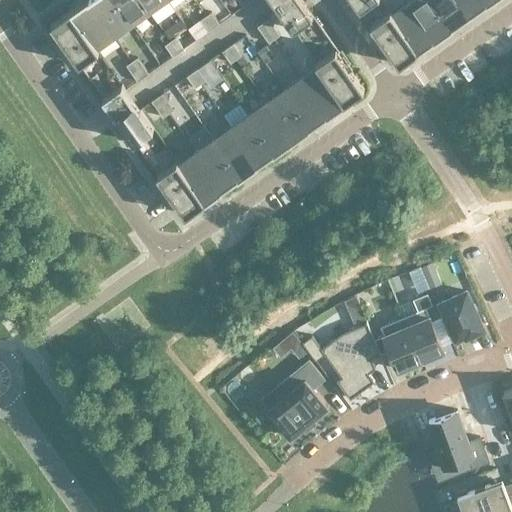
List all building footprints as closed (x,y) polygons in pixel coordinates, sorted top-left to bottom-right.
[(115,35),(89,0),(82,5),(81,3),(70,10),(97,48),(98,47),(115,35)] [(132,23),(116,0),(89,0),(115,35),(132,23)] [(150,10),(142,0),(116,0),(132,23),(150,10)] [(164,0),(142,0),(150,10),(164,0)] [(302,0),(273,0),(275,1),(294,29),(314,16),(302,0)] [(354,0),(361,9),(374,0),(354,0)] [(454,26),(435,0),(410,0),(409,1),(434,36),(442,31),(443,33),(454,26)] [(470,11),(461,0),(435,0),(454,26),(464,19),(463,16),(470,11)] [(489,1),(488,0),(461,0),(470,11),(477,6),(478,9),(489,1)] [(409,1),(392,13),(418,51),(429,43),(427,41),(434,36),(409,1)] [(97,48),(70,10),(52,23),(80,63),(99,50),(98,47),(97,48)] [(400,64),(418,51),(392,13),(391,10),(371,24),(400,64)] [(212,11),(206,15),(214,27),(220,23),(212,11)] [(214,27),(206,15),(201,19),(209,31),(214,27)] [(269,18),(264,22),(269,30),(275,26),(269,18)] [(269,30),(264,22),(258,26),(264,34),(269,30)] [(281,34),(275,26),(269,30),(275,38),(281,34)] [(275,38),(269,30),(264,34),(270,42),(275,38)] [(176,36),(171,40),(179,52),(185,48),(176,36)] [(179,52),(171,40),(165,44),(174,56),(179,52)] [(234,43),(228,47),(237,58),(242,54),(234,43)] [(267,46),(258,52),(266,63),(275,57),(267,46)] [(237,58),(228,47),(223,51),(231,62),(237,58)] [(317,62),(319,64),(320,64),(346,102),(365,88),(337,48),(317,62)] [(138,56),(132,60),(138,68),(143,64),(138,56)] [(138,68),(132,60),(126,64),(132,72),(138,68)] [(149,73),(143,64),(138,68),(144,77),(149,73)] [(320,64),(319,64),(302,76),(327,112),(334,107),(336,109),(346,102),(320,64)] [(144,77),(138,68),(132,72),(138,81),(144,77)] [(198,68),(193,71),(201,83),(207,79),(198,68)] [(201,83),(193,71),(187,75),(196,87),(201,83)] [(327,112),(302,76),(284,89),(311,126),(322,119),(320,117),(327,112)] [(92,81),(98,89),(104,85),(98,77),(92,81)] [(135,101),(123,83),(103,97),(116,114),(135,141),(154,128),(135,101)] [(311,126),(284,89),(267,101),(292,137),(299,132),(300,134),(311,126)] [(163,92),(158,96),(163,105),(169,101),(163,92)] [(163,105),(158,96),(152,100),(158,109),(163,105)] [(175,109),(169,101),(163,105),(169,113),(175,109)] [(292,137),(267,101),(249,114),(276,151),(286,144),(285,142),(292,137)] [(169,113),(163,105),(158,109),(164,117),(169,113)] [(276,151),(249,114),(231,126),(256,162),(263,157),(265,159),(276,151)] [(256,162),(231,126),(214,138),(240,176),(251,169),(249,167),(256,162)] [(240,176),(214,138),(196,151),(221,186),(228,181),(230,184),(240,176)] [(196,151),(179,163),(178,163),(205,201),(216,194),(214,191),(221,186),(196,151)] [(186,214),(205,201),(178,163),(179,163),(177,160),(158,174),(186,214)] [(433,261),(421,266),(426,276),(437,272),(433,261)] [(421,265),(410,270),(415,281),(426,276),(421,266),(421,265)] [(457,336),(467,331),(468,334),(483,327),(467,290),(442,301),(443,305),(439,307),(446,321),(450,319),(457,336)] [(418,309),(404,315),(422,359),(445,350),(427,306),(433,304),(428,292),(414,298),(418,309)] [(357,298),(346,302),(350,312),(361,308),(357,298)] [(404,315),(381,325),(384,334),(375,338),(381,353),(390,349),(399,369),(422,359),(404,315)] [(322,348),(342,376),(337,379),(351,398),(375,380),(369,372),(376,367),(371,356),(380,353),(380,355),(381,354),(381,353),(375,338),(367,320),(366,320),(367,322),(343,332),(322,348),(321,348),(322,348)] [(293,334),(285,341),(288,344),(296,345),(300,342),(293,334)] [(322,348),(312,335),(303,342),(313,355),(322,348),(321,348),(322,348)] [(310,359),(280,384),(287,393),(269,408),(290,434),(290,435),(292,436),(293,435),(306,424),(307,426),(316,418),(315,417),(327,406),(328,407),(329,405),(328,404),(314,387),(325,378),(310,359)] [(457,409),(429,419),(446,464),(468,456),(472,467),(489,460),(480,436),(469,440),(457,409)] [(458,495),(464,511),(511,511),(511,505),(504,485),(502,479),(494,482),(468,492),(466,487),(457,490),(459,495),(458,495)]
